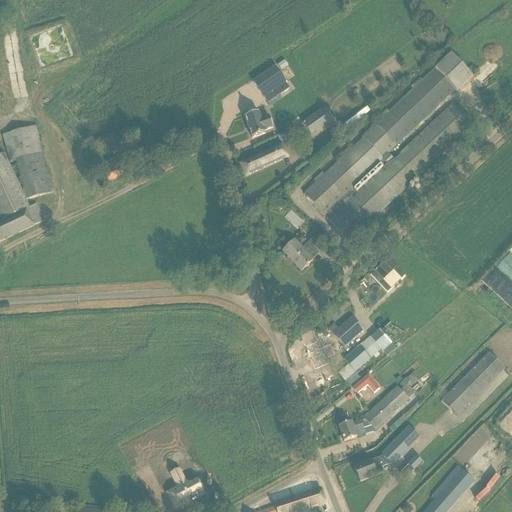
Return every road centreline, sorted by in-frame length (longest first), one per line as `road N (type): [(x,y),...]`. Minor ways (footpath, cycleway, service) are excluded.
road 1 (unclassified): [(246,308),(251,279),(229,152),(218,142),(0,256)]
road 2 (unclassified): [(276,345),(511,121)]
road 3 (unclassified): [(0,302),(203,294),(246,308)]
road 4 (unclassified): [(338,511),(276,345)]
